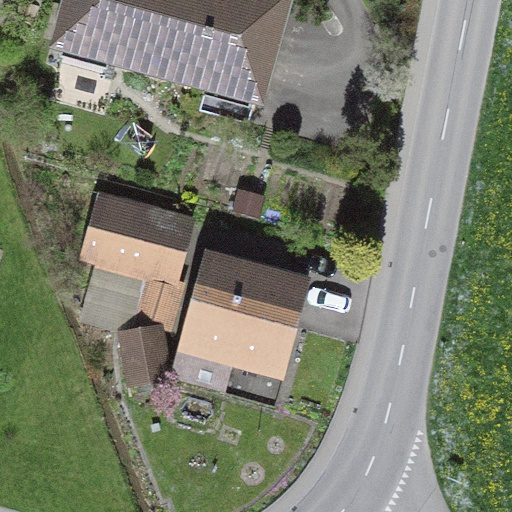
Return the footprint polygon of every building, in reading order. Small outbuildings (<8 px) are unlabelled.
[(188,107),(247,124),(281,0),(73,0),(62,42),(196,80),(188,107)] [(149,281),(174,288),(190,223),(99,199),(83,257),(146,274),(149,281)] [(210,265),(180,377),(267,401),(297,290),(210,265)] [(162,327),(174,288),(149,281),(148,286),(134,281),(125,313),(138,317),(136,323),(152,328),(162,327)] [(156,334),(126,340),(133,379),(163,374),(156,334)]
